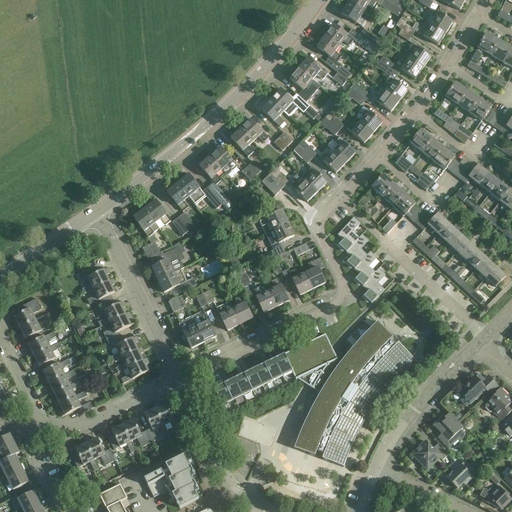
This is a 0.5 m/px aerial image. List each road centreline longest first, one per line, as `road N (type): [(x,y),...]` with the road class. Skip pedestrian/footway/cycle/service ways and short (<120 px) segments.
road 1 (tertiary): [(96,210),(217,114),(317,0)]
road 2 (residential): [(178,377),(336,301),(341,279),(318,226),(339,199)]
road 3 (residential): [(178,377),(96,210)]
road 4 (residential): [(511,266),(380,156)]
road 5 (residential): [(257,511),(223,475),(178,377)]
road 6 (residential): [(34,425),(91,423),(178,377)]
road 7 (unclassified): [(482,341),(380,238)]
road 8 (residential): [(394,435),(482,341)]
